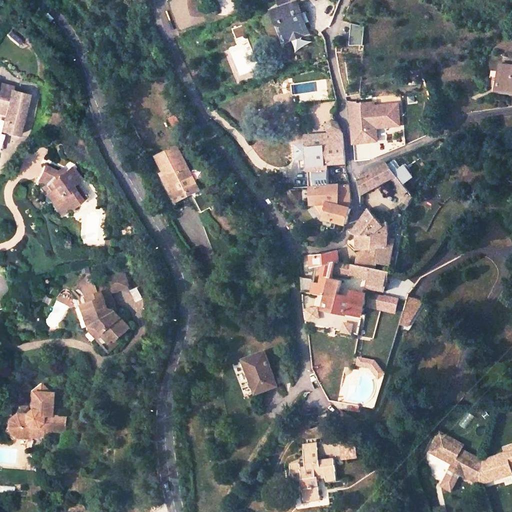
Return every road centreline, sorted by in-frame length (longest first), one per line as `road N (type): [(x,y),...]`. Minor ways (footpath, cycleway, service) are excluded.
road 1 (tertiary): [(34,0),(76,51),(111,149),(182,281),(186,312),(170,393),(179,511)]
road 2 (residential): [(345,0),(331,50),(354,208),(344,232),(322,244),(289,245)]
road 3 (residential): [(157,0),(180,66),(289,245)]
road 4 (unknown): [(351,173),(407,150),(511,139)]
road 5 (residential): [(289,245),(308,379)]
